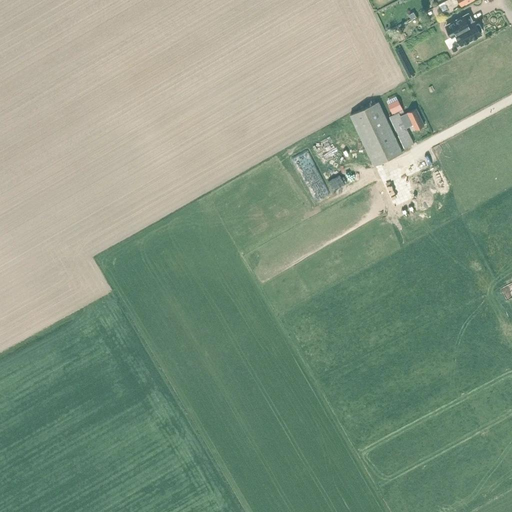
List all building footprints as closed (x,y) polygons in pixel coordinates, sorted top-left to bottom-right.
[(448,2),(441,5),(444,11),(451,7),(448,2)] [(457,35),(462,45),(482,35),(480,32),(483,31),(479,23),(476,24),(474,22),(469,25),(464,16),(446,26),(452,37),(457,35)] [(389,104),(388,104),(393,114),(403,109),(398,100),(389,104)] [(403,152),(377,102),(350,115),(375,165),(403,152)] [(416,129),(424,125),(416,108),(408,112),(400,116),(399,112),(389,116),(405,148),(414,143),(407,128),(414,124),(416,129)] [(362,206),(368,204),(365,197),(360,200),(362,206)]
